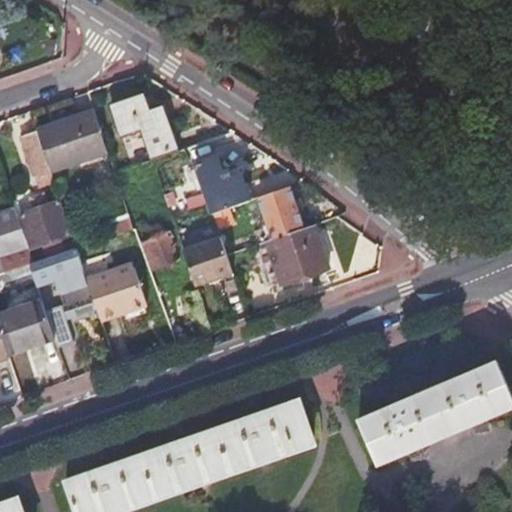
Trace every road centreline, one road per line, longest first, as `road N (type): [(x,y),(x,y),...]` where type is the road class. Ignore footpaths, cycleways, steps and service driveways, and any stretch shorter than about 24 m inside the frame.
road 1 (tertiary): [(469,276),(0,437)]
road 2 (residential): [(469,276),(116,33)]
road 3 (residential): [(0,103),(70,78),(116,33)]
